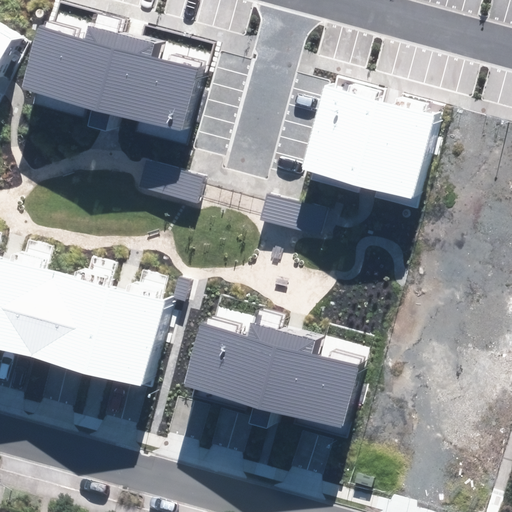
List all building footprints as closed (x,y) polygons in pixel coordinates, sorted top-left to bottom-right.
[(110,112),(182,131),(198,69),(150,57),(154,44),(88,27),(84,40),(38,27),(22,89),(93,108),(88,127),(105,131),(110,112)] [(0,32),(0,62),(12,39),(0,32)] [(308,170),(417,199),(439,114),(330,86),(308,170)] [(138,187),(198,203),(205,176),(146,160),(138,187)] [(267,192),(259,219),(321,235),(328,209),(267,192)] [(0,350),(142,386),(163,302),(0,260),(0,350)] [(272,409),(343,427),(360,366),(312,354),(315,341),(249,323),(246,336),(200,324),(183,386),(254,404),(249,423),(267,428),(272,409)]
